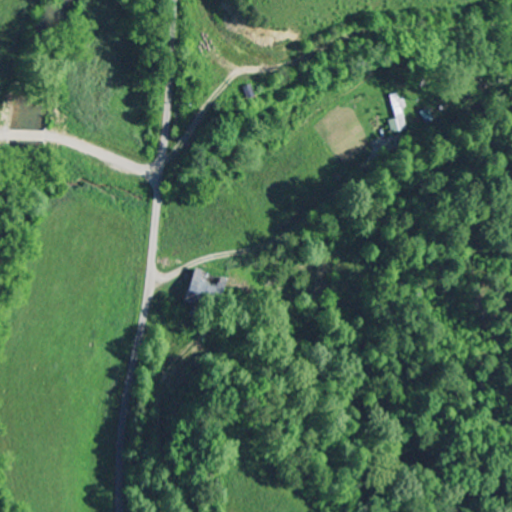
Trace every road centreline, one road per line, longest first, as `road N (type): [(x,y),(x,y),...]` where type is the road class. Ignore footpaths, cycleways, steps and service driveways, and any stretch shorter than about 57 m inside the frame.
road 1 (residential): [(125,511),(129,402),(150,289),(177,0)]
road 2 (residential): [(38,135),(110,169),(160,181)]
